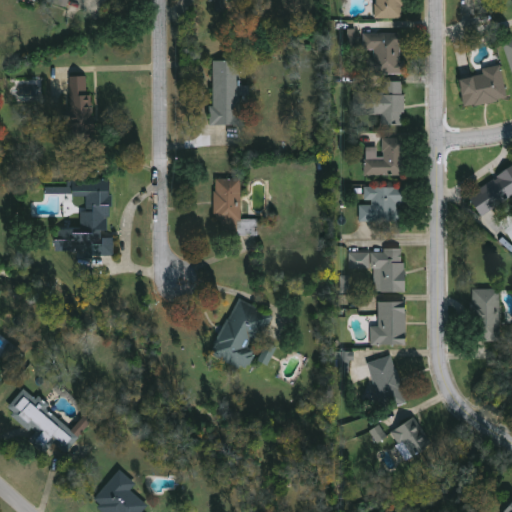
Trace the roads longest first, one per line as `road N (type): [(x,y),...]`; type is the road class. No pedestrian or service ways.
road 1 (residential): [(438,0),(442,363),(458,406),(511,450)]
road 2 (residential): [(162,0),(163,253),(181,280)]
